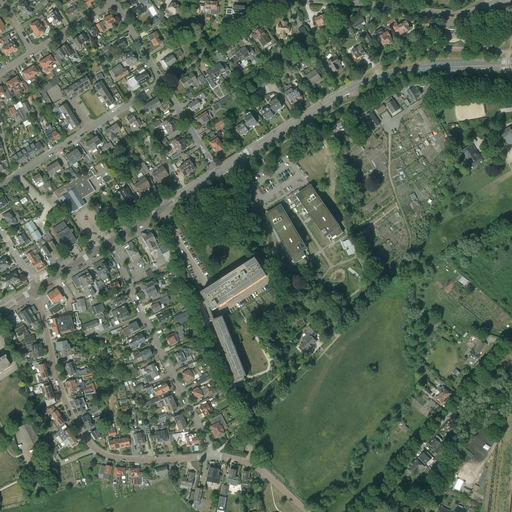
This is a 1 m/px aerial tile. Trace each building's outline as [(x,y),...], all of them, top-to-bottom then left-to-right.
[(18,7),(18,8),(19,10),(20,10),(20,9),(21,12),(33,5),(32,3),(27,5),(26,3),(27,2),(27,1),(26,0),(23,0),(19,2),(21,5),(18,6),(19,7),(18,7)] [(136,8),(131,10),(136,18),(141,14),(143,15),(144,14),(145,12),(144,10),(145,9),(144,7),(147,5),(148,3),(147,1),(146,0),(138,0),(138,1),(140,5),(138,6),(136,7),(136,8)] [(66,12),(70,18),(78,13),(75,9),(78,7),(75,2),(73,3),(71,5),(72,7),(66,12)] [(177,6),(177,5),(176,4),(174,4),(172,2),(171,3),(170,4),(170,5),(165,12),(167,14),(169,12),(174,15),(179,7),(177,6)] [(210,12),(210,14),(211,14),(211,13),(218,13),(218,8),(216,8),(217,2),(211,2),(210,12)] [(33,5),(21,12),(23,14),(22,15),(23,17),(24,17),(25,17),(29,15),(31,15),(31,14),(32,13),(30,10),(34,7),(33,5)] [(239,14),(238,19),(242,19),(243,12),(244,7),(232,5),(232,11),(232,12),(232,14),(239,14)] [(49,15),(53,21),(52,22),(54,25),(57,24),(59,24),(60,23),(60,22),(61,21),(55,11),(53,12),(52,10),(48,12),(50,15),(49,15)] [(104,21),(95,26),(100,34),(103,32),(101,28),(106,25),(107,27),(108,27),(109,29),(112,27),(111,25),(111,24),(115,22),(111,15),(108,17),(108,16),(103,19),(103,20),(104,21)] [(320,17),(315,19),(317,25),(318,24),(318,27),(319,27),(320,30),(323,29),(323,26),(327,25),(327,24),(329,23),(332,22),(330,15),(327,16),(325,16),(324,15),(320,17)] [(361,17),(351,23),(355,30),(358,28),(359,29),(363,27),(361,24),(364,22),(361,17)] [(394,19),(387,23),(390,28),(392,27),(396,33),(399,31),(401,35),(412,28),(409,25),(408,25),(406,22),(397,27),(395,24),(396,23),(394,19)] [(30,26),(30,27),(31,29),(33,31),(41,26),(38,21),(37,22),(36,22),(30,26)] [(277,32),(280,32),(280,38),(285,39),(286,33),(289,33),(290,26),(287,25),(287,23),(282,22),(281,25),(278,24),(277,32)] [(91,28),(88,30),(90,33),(91,33),(94,38),(97,37),(96,35),(99,34),(93,25),(91,27),(91,28)] [(41,26),(33,31),(35,34),(34,35),(35,36),(36,36),(36,37),(40,35),(41,35),(43,34),(43,33),(43,32),(45,31),(43,28),(42,28),(41,26)] [(304,27),(300,30),(305,38),(310,35),(304,27)] [(260,42),(262,45),(263,46),(270,42),(261,28),(254,33),(255,33),(252,35),(255,40),(258,38),(260,42)] [(378,38),(383,46),(387,43),(388,45),(393,43),(389,37),(390,37),(386,30),(383,31),(382,29),(374,34),(376,38),(378,37),(378,38)] [(148,37),(151,42),(160,36),(157,31),(155,32),(153,33),(152,32),(151,32),(147,34),(148,36),(148,37)] [(361,34),(367,44),(372,41),(366,31),(361,34)] [(80,34),(77,36),(83,44),(85,43),(85,44),(88,42),(88,41),(91,39),(88,34),(86,36),(84,33),(80,35),(80,34)] [(313,36),(317,43),(322,40),(320,37),(319,38),(317,34),(313,36)] [(8,35),(3,39),(11,53),(14,51),(14,52),(15,52),(16,51),(16,50),(17,49),(14,45),(15,45),(14,43),(13,43),(12,42),(10,44),(7,40),(10,38),(8,35)] [(74,43),(71,45),(74,50),(77,48),(77,47),(78,48),(81,46),(80,46),(83,44),(77,36),(75,37),(76,38),(72,40),(74,43)] [(160,36),(151,42),(154,47),(161,42),(163,41),(160,36)] [(172,44),(175,49),(185,42),(183,38),(172,44)] [(3,39),(0,40),(0,41),(1,43),(4,47),(2,49),(2,50),(2,51),(3,52),(4,52),(6,56),(7,56),(8,56),(9,55),(9,54),(11,53),(3,39),(2,39),(3,39)] [(114,46),(112,48),(114,51),(116,49),(117,50),(120,48),(121,50),(124,49),(127,47),(126,45),(126,44),(125,43),(124,41),(123,39),(114,45),(114,46)] [(60,47),(65,55),(68,58),(70,57),(70,58),(74,55),(76,54),(74,50),(71,45),(69,46),(67,44),(63,46),(62,45),(60,47)] [(365,53),(360,45),(351,51),(356,59),(359,57),(360,58),(366,54),(365,53)] [(65,55),(60,47),(58,48),(58,49),(55,51),(57,54),(54,56),(60,65),(62,63),(60,60),(61,59),(64,57),(63,56),(65,55)] [(244,47),(239,50),(246,61),(248,60),(247,58),(250,56),(250,57),(254,55),(250,48),(246,50),(244,47)] [(162,60),(161,62),(165,69),(167,68),(176,62),(175,59),(183,54),(179,49),(174,52),(174,53),(171,55),(171,54),(162,60)] [(246,61),(239,50),(234,53),(236,56),(233,59),(230,61),(235,69),(238,67),(237,66),(241,63),(240,62),(243,60),(244,62),(246,61)] [(122,56),(123,58),(121,59),(123,62),(125,61),(127,65),(132,62),(133,64),(137,62),(135,59),(136,59),(137,58),(137,57),(137,56),(136,55),(135,55),(134,55),(133,55),(131,52),(126,56),(126,54),(122,56)] [(48,66),(49,67),(51,70),(53,69),(52,66),(58,62),(54,57),(52,59),(50,55),(49,56),(48,56),(47,57),(44,59),(48,66)] [(329,64),(329,65),(331,67),(333,71),(334,71),(336,71),(338,70),(338,69),(339,68),(338,68),(341,66),(339,63),(340,62),(337,56),(337,57),(336,55),(332,58),(333,59),(328,62),(329,64)] [(43,69),(48,66),(44,59),(42,61),(41,60),(40,61),(40,62),(39,62),(43,69)] [(283,67),(290,77),(295,73),(289,63),(283,67)] [(219,64),(214,67),(220,76),(225,73),(227,76),(231,73),(229,71),(225,65),(225,64),(221,67),(219,64)] [(108,72),(113,80),(115,79),(115,80),(116,79),(117,81),(128,74),(125,68),(122,70),(119,65),(108,72)] [(30,68),(28,70),(36,83),(38,82),(37,80),(34,75),(37,73),(33,66),(32,67),(32,66),(30,67),(30,68)] [(208,77),(205,79),(209,84),(219,78),(221,77),(220,76),(214,67),(209,70),(211,73),(208,75),(208,77)] [(24,76),(21,77),(24,81),(29,78),(32,82),(31,83),(36,91),(40,89),(36,83),(28,70),(25,71),(23,72),(23,73),(22,73),(24,76)] [(306,76),(312,85),(321,79),(315,70),(306,76)] [(140,75),(134,79),(139,85),(149,79),(145,72),(140,75)] [(191,73),(180,81),(184,87),(186,90),(193,85),(192,83),(196,80),(191,73)] [(86,76),(80,80),(84,86),(90,83),(88,80),(91,78),(88,75),(86,76)] [(197,78),(201,84),(205,81),(202,75),(197,78)] [(13,79),(11,80),(18,92),(20,90),(17,86),(21,84),(16,77),(15,77),(13,78),(13,79)] [(133,77),(127,81),(133,91),(140,87),(139,85),(134,79),(133,77)] [(6,83),(6,84),(9,88),(6,90),(7,93),(10,97),(13,95),(10,90),(13,89),(16,93),(18,92),(11,80),(9,82),(8,82),(6,83)] [(80,80),(75,83),(79,90),(84,86),(80,80)] [(99,82),(94,85),(97,91),(104,86),(101,81),(100,80),(98,81),(99,82)] [(75,83),(70,87),(74,93),(79,90),(75,83)] [(411,84),(408,87),(415,99),(421,95),(418,90),(416,92),(411,84)] [(407,85),(401,90),(404,95),(407,96),(408,95),(412,101),(415,99),(408,87),(407,85)] [(44,86),(38,90),(38,91),(40,95),(45,92),(48,91),(44,86)] [(104,86),(97,91),(101,96),(108,92),(104,86)] [(286,91),(284,93),(292,104),(293,105),(294,105),(296,104),(296,103),(295,102),(298,100),(299,101),(300,101),(302,100),(302,99),(301,98),(302,97),(299,93),(301,92),(299,88),(293,92),(292,90),(293,90),(292,89),(292,88),(290,86),(289,86),(287,87),(284,88),(286,91)] [(64,90),(61,91),(64,96),(66,95),(68,97),(74,93),(70,87),(64,90)] [(38,91),(31,95),(35,101),(41,97),(40,95),(38,91)] [(108,92),(101,96),(104,102),(111,97),(108,92)] [(188,106),(191,112),(200,106),(198,102),(204,99),(207,97),(204,92),(201,94),(194,98),(195,101),(188,106)] [(7,93),(4,95),(8,102),(7,102),(9,105),(11,104),(13,102),(10,97),(7,93)] [(111,97),(104,102),(108,107),(115,103),(113,100),(115,98),(114,95),(111,97)] [(391,97),(388,100),(395,112),(399,109),(394,102),(391,97)] [(156,98),(150,102),(151,103),(152,102),(152,104),(155,108),(160,105),(156,98)] [(271,106),(269,108),(268,107),(260,112),(266,120),(274,115),(271,112),(274,111),(274,112),(282,107),(277,98),(269,103),(271,106)] [(388,100),(384,102),(392,114),(395,112),(388,100)] [(26,102),(21,105),(22,107),(26,114),(31,111),(26,102)] [(151,103),(150,102),(145,105),(146,106),(142,108),(145,113),(149,110),(149,112),(155,108),(152,104),(152,102),(151,103)] [(58,107),(62,113),(69,109),(65,103),(58,107)] [(375,109),(378,113),(385,108),(383,104),(375,109)] [(26,114),(22,107),(16,111),(23,123),(29,120),(26,114)] [(62,113),(65,119),(72,114),(69,109),(62,113)] [(197,118),(194,119),(197,123),(199,121),(201,125),(212,118),(209,113),(211,112),(209,110),(207,111),(197,118)] [(365,116),(369,122),(376,118),(371,112),(365,116)] [(65,119),(69,124),(75,120),(72,114),(65,119)] [(235,127),(241,136),(248,131),(246,128),(248,127),(249,127),(257,122),(251,114),(244,119),(246,122),(243,124),(243,123),(235,127)] [(126,119),(129,123),(130,125),(133,123),(137,128),(142,125),(140,122),(138,119),(136,121),(132,115),(126,119)] [(376,118),(369,122),(374,129),(380,125),(376,118)] [(162,124),(165,129),(175,123),(174,120),(171,122),(169,119),(162,124)] [(364,119),(360,122),(366,130),(369,127),(364,119)] [(75,120),(69,124),(72,130),(79,125),(75,120)] [(213,126),(217,131),(226,125),(222,120),(213,126)] [(340,120),(334,124),(339,131),(344,128),(340,120)] [(48,123),(45,125),(48,130),(55,141),(60,137),(55,129),(54,127),(51,129),(50,128),(51,127),(48,123)] [(175,123),(165,129),(168,135),(176,130),(175,127),(177,126),(175,123)] [(116,124),(110,128),(114,134),(116,133),(120,131),(116,124)] [(339,131),(334,124),(328,128),(332,135),(339,131)] [(511,131),(509,127),(500,133),(504,138),(508,146),(511,143),(511,131)] [(110,128),(104,131),(108,138),(110,137),(112,140),(116,137),(114,134),(110,128)] [(48,130),(44,132),(45,135),(50,144),(55,141),(48,130)] [(208,141),(209,143),(212,148),(215,153),(222,148),(217,139),(216,139),(215,137),(213,135),(212,134),(210,135),(210,136),(211,138),(208,141)] [(96,137),(90,140),(94,147),(100,143),(96,137)] [(171,150),(174,148),(184,142),(182,139),(180,140),(179,138),(176,139),(176,138),(167,143),(171,150)] [(90,140),(84,144),(89,150),(88,151),(89,153),(96,149),(94,147),(90,140)] [(33,143),(29,146),(35,154),(36,154),(36,155),(39,153),(38,152),(43,149),(39,142),(34,145),(33,143)] [(174,148),(177,153),(171,157),(173,160),(182,155),(180,152),(185,149),(184,146),(186,145),(184,142),(174,148)] [(472,145),(461,152),(472,170),(483,163),(472,145)] [(29,146),(25,149),(26,150),(30,157),(31,158),(35,156),(34,155),(35,154),(29,146)] [(25,149),(21,151),(26,160),(30,157),(26,150),(25,149)] [(76,149),(70,153),(76,162),(77,162),(81,159),(84,157),(82,154),(80,156),(76,149)] [(21,151),(16,154),(18,156),(22,163),(22,162),(23,163),(27,161),(26,160),(21,151)] [(70,153),(65,156),(69,163),(67,164),(70,167),(72,166),(77,162),(76,162),(70,153)] [(16,154),(9,159),(13,165),(16,163),(18,165),(22,163),(18,156),(16,154)] [(160,164),(155,167),(155,168),(162,179),(167,175),(163,169),(164,168),(163,166),(164,165),(163,163),(166,162),(162,156),(159,158),(161,161),(159,163),(160,164)] [(183,164),(184,165),(189,172),(194,169),(190,163),(191,162),(189,160),(183,164)] [(56,162),(51,166),(55,172),(60,168),(56,162)] [(143,163),(141,164),(147,174),(149,172),(149,171),(144,163),(143,163)] [(141,164),(138,166),(144,176),(147,174),(141,164)] [(184,165),(177,168),(179,171),(180,170),(184,177),(190,173),(189,172),(184,165)] [(55,172),(51,166),(45,169),(49,176),(55,172)] [(152,170),(149,171),(149,172),(152,177),(153,176),(157,183),(163,180),(162,179),(155,168),(155,167),(152,169),(152,170)] [(97,174),(93,168),(54,193),(68,215),(85,204),(81,199),(94,191),(87,180),(97,174)] [(67,170),(64,172),(68,177),(69,176),(70,178),(73,176),(72,175),(71,175),(67,170)] [(39,175),(32,179),(35,184),(37,185),(42,182),(43,184),(43,185),(43,187),(44,189),(46,190),(50,187),(44,178),(42,180),(39,175)] [(138,181),(139,182),(144,190),(145,190),(149,187),(145,180),(146,180),(145,177),(144,178),(142,175),(137,179),(139,181),(138,181)] [(139,182),(133,186),(134,188),(135,188),(140,194),(145,191),(145,190),(144,190),(139,182)] [(309,187),(297,196),(325,236),(329,234),(332,238),(336,235),(337,237),(343,233),(310,186),(309,187)] [(126,187),(121,191),(127,202),(133,198),(126,187)] [(127,202),(121,191),(115,194),(122,205),(127,202)] [(97,209),(99,208),(93,198),(89,201),(95,211),(94,211),(97,215),(99,214),(100,212),(97,209)] [(102,210),(106,217),(109,215),(109,216),(114,213),(113,212),(114,211),(112,208),(112,209),(112,208),(110,205),(102,210)] [(268,213),(267,214),(296,263),(302,259),(301,258),(305,255),(302,251),(306,249),(281,206),(268,213)] [(5,213),(1,215),(6,222),(13,217),(9,211),(5,214),(5,213)] [(13,217),(6,222),(10,229),(13,227),(13,226),(17,223),(20,221),(18,218),(20,217),(19,214),(16,216),(13,217)] [(30,221),(25,224),(24,224),(27,230),(29,233),(30,234),(36,231),(30,221)] [(72,231),(72,230),(71,229),(70,230),(69,230),(63,221),(52,229),(65,248),(76,241),(70,233),(72,232),(72,231)] [(20,236),(17,238),(18,241),(19,244),(20,244),(21,245),(24,243),(26,245),(30,243),(28,240),(27,241),(24,236),(25,236),(22,231),(19,233),(20,236)] [(30,234),(35,241),(41,238),(36,231),(30,234)] [(144,233),(140,235),(141,236),(146,245),(149,250),(151,253),(150,253),(154,260),(155,259),(156,261),(157,263),(165,259),(167,262),(173,259),(171,255),(164,241),(157,245),(155,241),(156,240),(152,232),(145,236),(144,233)] [(50,234),(43,237),(44,239),(47,244),(45,245),(50,253),(49,254),(50,257),(52,257),(54,261),(61,257),(51,242),(50,240),(52,239),(50,234)] [(42,240),(41,238),(35,241),(34,242),(35,245),(40,252),(45,260),(45,261),(48,259),(51,265),(55,262),(54,261),(52,257),(50,257),(49,254),(50,253),(45,245),(47,244),(44,239),(42,240)] [(348,240),(342,242),(348,256),(354,253),(348,240)] [(123,247),(126,251),(124,252),(125,253),(128,255),(133,262),(141,257),(131,242),(123,247)] [(35,245),(23,252),(25,255),(26,255),(32,264),(31,264),(34,269),(35,268),(37,272),(46,266),(43,261),(42,262),(37,255),(37,254),(40,252),(35,245)] [(210,316),(212,320),(236,383),(245,379),(244,378),(244,377),(246,376),(223,316),(214,319),(213,315),(210,308),(210,307),(213,311),(222,305),(267,276),(255,258),(228,275),(227,274),(204,289),(204,290),(201,293),(206,301),(204,302),(210,316)] [(103,260),(99,262),(99,263),(106,274),(110,272),(108,269),(112,267),(109,262),(105,264),(104,261),(103,260)] [(159,268),(158,266),(157,263),(156,261),(149,264),(152,271),(159,268)] [(7,262),(0,266),(0,270),(0,271),(1,271),(2,272),(4,270),(4,269),(9,266),(7,262)] [(93,266),(93,267),(98,275),(99,274),(102,282),(104,284),(109,281),(106,274),(99,263),(98,264),(97,263),(93,265),(93,266)] [(86,270),(80,274),(84,281),(86,280),(88,282),(86,283),(89,288),(90,290),(88,291),(91,294),(92,296),(95,294),(90,287),(92,286),(91,284),(93,282),(86,270)] [(145,273),(147,278),(153,275),(150,270),(145,273)] [(6,272),(4,274),(5,276),(6,277),(10,284),(18,279),(16,276),(17,275),(15,272),(9,276),(6,272)] [(84,281),(80,274),(71,279),(77,288),(81,286),(84,290),(83,290),(87,297),(91,294),(88,291),(90,290),(89,288),(86,283),(88,282),(86,280),(84,281)] [(1,275),(0,275),(0,281),(2,285),(1,286),(2,289),(10,284),(6,277),(5,276),(2,278),(1,275)] [(141,286),(141,288),(142,290),(144,291),(153,286),(153,285),(155,285),(157,284),(155,279),(141,286)] [(106,287),(108,292),(119,287),(120,287),(119,285),(118,285),(116,282),(112,284),(112,283),(111,284),(106,287)] [(144,291),(143,292),(146,298),(148,297),(148,298),(151,296),(152,298),(158,296),(157,294),(157,293),(153,286),(144,291)] [(56,288),(46,295),(51,302),(48,303),(49,309),(48,309),(52,315),(62,309),(60,305),(67,301),(64,296),(62,297),(61,295),(56,289),(56,288)] [(114,302),(112,304),(113,305),(114,308),(125,302),(122,296),(113,300),(114,302)] [(156,304),(150,306),(153,313),(160,309),(164,308),(163,304),(167,302),(165,297),(154,302),(156,304)] [(76,300),(79,313),(86,312),(83,299),(76,300)] [(176,321),(173,323),(174,326),(177,325),(189,319),(195,317),(188,299),(183,301),(186,307),(187,310),(188,311),(186,312),(174,317),(176,321)] [(102,303),(91,307),(94,315),(105,311),(103,306),(102,303)] [(114,311),(113,314),(115,318),(120,315),(120,316),(129,312),(127,309),(126,309),(125,306),(114,311)] [(24,322),(27,326),(29,325),(35,322),(37,325),(40,323),(35,316),(34,314),(37,313),(33,307),(29,309),(28,308),(19,314),(17,316),(21,321),(23,320),(24,322)] [(161,315),(156,317),(159,323),(160,323),(161,324),(166,322),(166,321),(165,320),(167,319),(170,317),(167,311),(164,313),(164,311),(160,313),(161,314),(161,315)] [(115,318),(110,320),(111,324),(121,318),(122,320),(130,316),(129,315),(130,315),(129,312),(120,316),(120,315),(115,318)] [(58,317),(50,319),(51,325),(51,326),(52,326),(53,329),(52,329),(52,330),(54,336),(62,334),(74,331),(70,315),(58,318),(58,317)] [(125,329),(122,330),(123,332),(125,336),(131,334),(131,333),(139,329),(138,329),(139,328),(138,326),(137,326),(136,323),(127,327),(128,327),(125,329)] [(14,330),(18,337),(27,331),(23,324),(14,330)] [(316,342),(312,337),(313,336),(314,337),(319,332),(312,324),(307,329),(310,332),(302,339),(304,341),(300,345),(300,346),(298,348),(303,353),(305,351),(305,352),(316,342)] [(173,330),(174,333),(166,337),(170,345),(184,338),(183,334),(184,334),(182,330),(184,329),(182,325),(173,330)] [(127,341),(124,343),(125,346),(128,345),(143,337),(141,334),(131,339),(130,337),(128,338),(129,340),(127,341)] [(34,335),(23,338),(25,344),(27,343),(35,341),(34,335)] [(84,338),(86,345),(94,343),(93,336),(84,338)] [(125,346),(128,353),(137,348),(136,346),(138,345),(139,345),(140,344),(141,343),(145,341),(143,337),(128,345),(125,346)] [(480,355),(486,344),(478,339),(472,350),(467,356),(471,359),(469,361),(474,364),(475,361),(476,362),(480,355)] [(60,350),(61,352),(65,351),(65,349),(70,348),(68,344),(67,344),(66,340),(56,343),(57,346),(56,347),(57,351),(60,350)] [(23,344),(15,346),(16,352),(28,348),(29,352),(42,350),(41,344),(38,344),(34,345),(33,342),(27,343),(25,344),(23,344)] [(65,351),(61,352),(58,352),(59,358),(62,357),(69,356),(69,355),(74,354),(73,348),(70,349),(70,348),(65,349),(65,351)] [(135,353),(132,354),(135,359),(138,358),(150,352),(148,348),(140,352),(139,350),(135,353)] [(174,354),(177,359),(189,353),(187,349),(180,349),(180,352),(174,354)] [(42,350),(29,352),(30,359),(43,356),(42,350)] [(189,353),(177,359),(179,364),(186,361),(185,358),(189,357),(193,355),(193,354),(196,352),(195,350),(191,352),(189,353)] [(150,352),(138,358),(139,362),(142,360),(142,361),(152,356),(150,352)] [(0,372),(10,366),(4,357),(6,356),(4,355),(0,357),(0,372)] [(64,364),(65,370),(75,367),(74,364),(76,363),(76,361),(81,360),(80,357),(79,357),(72,359),(71,359),(72,362),(64,364)] [(42,361),(33,364),(34,367),(34,368),(35,368),(36,369),(37,369),(38,369),(39,369),(40,372),(47,370),(44,363),(43,364),(42,361)] [(147,374),(143,375),(144,377),(147,376),(147,377),(148,376),(147,375),(152,373),(150,369),(156,367),(154,363),(146,367),(143,369),(145,372),(146,372),(147,374)] [(218,370),(215,363),(211,365),(209,366),(211,370),(214,369),(215,372),(218,370)] [(75,367),(65,370),(66,375),(74,373),(75,377),(87,373),(87,372),(88,370),(84,368),(83,370),(80,371),(78,370),(76,370),(75,367)] [(148,376),(147,377),(148,379),(151,377),(152,378),(159,374),(158,371),(158,369),(157,367),(156,367),(150,369),(152,373),(147,375),(148,376)] [(189,369),(182,373),(184,377),(194,372),(196,372),(194,369),(193,370),(190,371),(189,369)] [(49,377),(47,370),(40,372),(41,376),(37,377),(39,383),(48,380),(47,378),(49,377)] [(194,372),(184,377),(186,382),(194,378),(194,380),(199,377),(198,377),(199,377),(198,374),(201,373),(199,370),(196,372),(194,372)] [(77,379),(65,382),(66,386),(66,388),(81,383),(80,379),(77,379)] [(45,394),(52,392),(49,385),(49,382),(43,384),(44,387),(40,388),(43,394),(45,394)] [(81,383),(66,388),(67,390),(68,393),(76,391),(76,390),(80,389),(80,390),(83,389),(84,388),(83,383),(81,383)] [(145,388),(142,389),(143,392),(146,390),(146,391),(149,389),(152,394),(153,398),(169,390),(167,386),(165,383),(153,389),(151,385),(149,386),(145,388)] [(191,391),(193,396),(208,388),(208,387),(209,387),(207,384),(204,386),(203,386),(199,388),(198,387),(191,391)] [(439,387),(437,389),(446,398),(450,393),(442,386),(441,388),(439,387)] [(208,388),(193,396),(195,400),(203,396),(208,393),(207,393),(210,391),(208,388)] [(211,393),(213,397),(217,395),(221,393),(221,392),(219,388),(211,393)] [(431,394),(425,388),(422,391),(429,396),(431,394)] [(440,392),(434,399),(441,406),(445,401),(444,400),(446,398),(437,389),(437,390),(440,392)] [(52,392),(45,394),(47,400),(45,401),(47,406),(55,403),(53,399),(54,399),(52,392)] [(162,399),(165,406),(174,402),(171,395),(162,399)] [(83,398),(74,401),(76,406),(83,404),(88,403),(87,400),(84,401),(83,398)] [(174,402),(165,406),(167,412),(176,408),(174,402)] [(208,403),(199,407),(202,413),(204,417),(206,416),(211,413),(213,412),(208,403)] [(83,404),(76,406),(77,412),(84,410),(83,407),(84,406),(83,404)] [(51,414),(55,420),(61,416),(56,410),(56,411),(52,407),(48,410),(47,409),(37,413),(38,415),(44,415),(49,413),(50,415),(51,414)] [(81,418),(84,423),(91,419),(89,415),(96,412),(96,411),(98,410),(97,407),(91,410),(86,412),(87,414),(81,418)] [(173,417),(176,424),(184,421),(181,414),(173,417)] [(55,420),(52,422),(58,431),(62,428),(61,428),(65,425),(63,423),(65,422),(61,416),(55,420)] [(213,425),(210,427),(213,432),(222,428),(225,426),(220,416),(212,420),(214,425),(213,425)] [(91,419),(84,423),(86,428),(93,425),(91,422),(92,421),(91,419)] [(184,421),(176,424),(178,430),(186,427),(184,421)] [(141,429),(137,430),(138,433),(140,444),(145,443),(143,435),(146,435),(144,425),(140,426),(141,429)] [(156,435),(153,435),(154,441),(156,441),(157,443),(162,442),(160,426),(157,426),(157,431),(155,431),(156,435)] [(58,431),(54,434),(56,437),(58,436),(63,442),(72,435),(66,427),(63,429),(62,428),(58,431)] [(222,428),(213,432),(216,438),(220,436),(221,436),(222,436),(223,435),(224,434),(222,431),(223,430),(222,428)] [(91,433),(95,440),(100,436),(96,430),(91,433)] [(129,431),(130,433),(130,438),(133,437),(135,445),(140,444),(138,433),(134,434),(133,431),(129,431)] [(188,432),(181,433),(181,435),(182,436),(182,438),(181,439),(182,441),(183,441),(185,441),(186,446),(191,445),(191,444),(198,443),(197,438),(196,438),(195,434),(193,434),(188,435),(188,432)] [(72,435),(63,442),(65,445),(69,443),(72,447),(77,444),(75,442),(76,441),(72,435)] [(430,442),(427,445),(433,450),(434,451),(437,447),(440,444),(439,443),(440,442),(441,442),(442,441),(437,435),(434,438),(430,442)] [(242,447),(244,441),(241,440),(239,446),(238,445),(236,450),(243,452),(245,448),(242,447)] [(437,447),(434,451),(438,455),(439,455),(445,448),(440,444),(437,447)] [(418,458),(425,465),(431,459),(424,452),(418,458)] [(407,468),(414,475),(419,470),(420,471),(424,467),(417,459),(414,462),(413,461),(410,465),(407,468)] [(439,464),(435,461),(429,467),(432,470),(433,471),(439,464)] [(101,466),(99,473),(104,474),(103,478),(108,479),(111,466),(106,465),(106,467),(105,466),(101,465),(101,466)] [(155,469),(157,476),(167,473),(165,466),(155,469)] [(217,477),(219,470),(209,468),(206,481),(219,484),(221,478),(217,477)] [(230,483),(230,485),(237,486),(239,478),(235,477),(237,470),(236,470),(233,469),(233,470),(230,469),(228,479),(227,483),(230,483)] [(242,484),(240,484),(241,489),(243,489),(243,487),(252,488),(252,484),(248,484),(248,480),(249,472),(243,471),(242,480),(242,484)] [(481,475),(478,483),(481,484),(485,477),(484,477),(486,472),(484,471),(482,476),(481,475)] [(181,484),(181,487),(188,489),(189,485),(192,486),(193,480),(194,473),(188,472),(187,478),(183,477),(181,484)] [(194,500),(200,502),(202,489),(197,488),(194,500)] [(220,497),(217,510),(224,511),(227,498),(220,497)] [(455,501),(450,510),(453,511),(460,511),(463,507),(459,505),(459,503),(455,501)]
